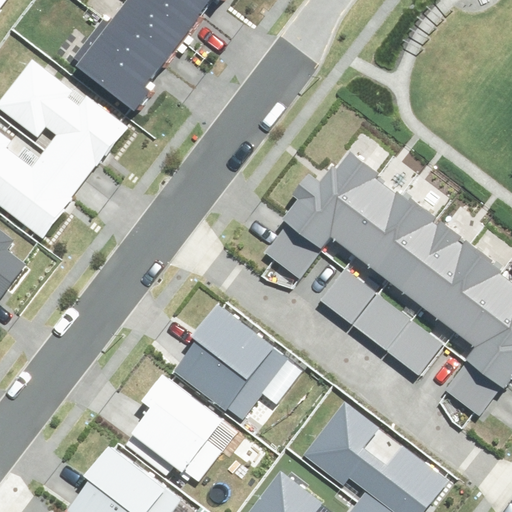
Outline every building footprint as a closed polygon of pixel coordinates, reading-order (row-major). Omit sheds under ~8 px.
[(184,39),(134,0),(130,0),(114,20),(167,61),(184,39)] [(205,12),(189,0),(134,0),(184,39),(205,12)] [(189,0),(205,12),(214,0),(189,0)] [(107,15),(100,25),(75,57),(141,108),(157,88),(150,83),(167,61),(114,20),(107,15)] [(35,55),(1,102),(41,131),(48,121),(59,130),(52,139),(93,169),(127,122),(87,93),(81,101),(71,94),(77,86),(35,55)] [(52,139),(35,163),(9,143),(15,135),(0,123),(0,197),(6,203),(12,207),(47,232),(93,169),(52,139)] [(327,244),(335,233),(379,175),(383,170),(356,149),(345,164),(339,160),(326,177),(316,170),(299,193),(303,195),(288,215),(327,244)] [(335,233),(365,255),(408,197),(379,175),(335,233)] [(365,255),(394,277),(438,219),(408,197),(365,255)] [(394,277),(423,299),(467,241),(438,219),(394,277)] [(266,246),(301,273),(321,247),(287,220),(266,246)] [(0,291),(28,254),(10,240),(14,234),(0,223),(0,291)] [(423,299),(453,321),(496,263),(467,241),(423,299)] [(453,321),(482,343),(511,302),(511,274),(496,263),(453,321)] [(325,295),(358,320),(379,293),(346,268),(325,295)] [(358,320),(391,345),(412,318),(379,293),(358,320)] [(181,367),(247,416),(294,354),(223,301),(200,332),(205,336),(181,367)] [(511,302),(482,343),(473,354),(505,378),(511,383),(511,381),(511,302)] [(391,345),(424,370),(444,343),(412,318),(391,345)] [(471,360),(450,388),(481,412),(503,384),(471,360)] [(130,441),(170,470),(179,457),(204,476),(226,446),(213,437),(229,416),(168,372),(150,397),(159,403),(130,441)] [(347,394),(305,449),(349,483),(356,474),(371,486),(363,496),(383,511),(425,511),(454,475),(404,437),(390,456),(373,443),(387,425),(347,394)] [(77,511),(173,511),(186,496),(114,440),(91,469),(97,474),(71,507),(77,511)] [(279,467),(243,511),(383,511),(363,496),(350,511),(311,511),(321,500),(279,467)]
